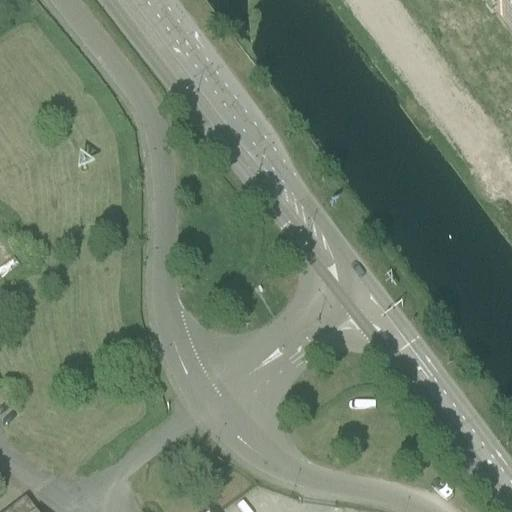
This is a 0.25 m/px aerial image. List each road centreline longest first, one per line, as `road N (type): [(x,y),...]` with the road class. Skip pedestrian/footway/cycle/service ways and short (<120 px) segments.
road 1 (unclassified): [(204,411),(160,307),(156,153),(143,110),(62,0)]
road 2 (secondary): [(106,0),(337,297)]
road 3 (secondary): [(369,293),(149,0)]
road 4 (unclassified): [(413,511),(249,450),(204,411)]
road 5 (secondary): [(511,479),(369,293)]
road 6 (secondary): [(359,326),(499,511)]
road 7 (track): [(500,175),(364,0)]
road 8 (unclassified): [(204,411),(277,378),(359,326)]
road 9 (unclassified): [(337,297),(262,349),(204,411)]
road 10 (unknown): [(204,411),(96,479)]
